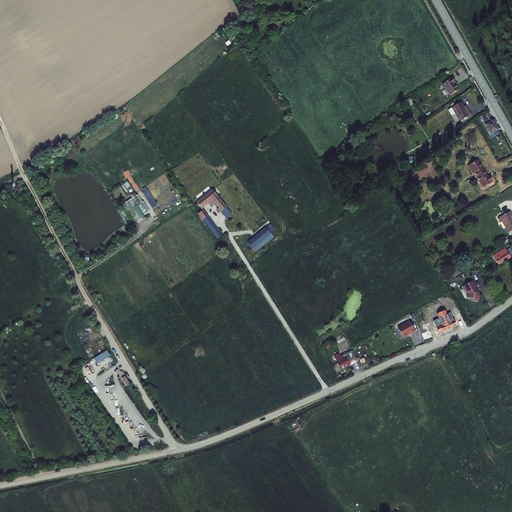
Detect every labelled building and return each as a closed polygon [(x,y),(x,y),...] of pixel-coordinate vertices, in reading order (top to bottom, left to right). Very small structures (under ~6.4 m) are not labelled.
[(456,82),(452,77),(442,84),(450,96),(459,89),(455,83),(456,82)] [(462,102),(452,107),(460,122),(471,115),(466,106),(465,106),(462,102)] [(460,122),(452,107),(448,109),(456,123),(460,122)] [(491,135),(499,130),(493,120),(488,113),(481,116),(491,135)] [(478,160),(468,166),(473,174),(474,173),(483,188),(494,182),(490,176),(489,177),(478,160)] [(218,212),(224,206),(210,190),(195,203),(200,209),(208,203),(210,205),(213,202),(216,205),(216,204),(219,207),(216,209),(218,212)] [(137,195),(124,205),(136,223),(149,214),(137,195)] [(507,232),(511,229),(511,211),(511,209),(500,215),(502,220),(506,227),(504,228),(507,232)] [(209,220),(201,210),(197,214),(205,223),(209,220)] [(266,237),(261,231),(246,243),(250,249),(266,237)] [(489,256),(495,265),(507,257),(502,249),(489,256)] [(456,277),(460,273),(456,269),(452,273),(456,277)] [(469,300),(468,303),(472,304),(474,305),(473,306),(479,308),(479,305),(480,305),(480,304),(480,301),(479,301),(480,298),(477,293),(474,286),(464,292),(467,298),(468,298),(469,300)] [(436,320),(432,322),(437,335),(454,326),(448,313),(444,316),(445,317),(437,322),(436,320)] [(396,329),(401,339),(409,335),(409,337),(414,334),(409,323),(408,324),(408,323),(403,325),(404,326),(396,329)] [(95,355),(99,361),(105,357),(102,351),(95,355)] [(336,354),(331,356),(337,369),(353,362),(348,351),(341,355),(342,358),(338,359),(336,354)] [(89,359),(93,365),(99,361),(95,355),(89,359)]
